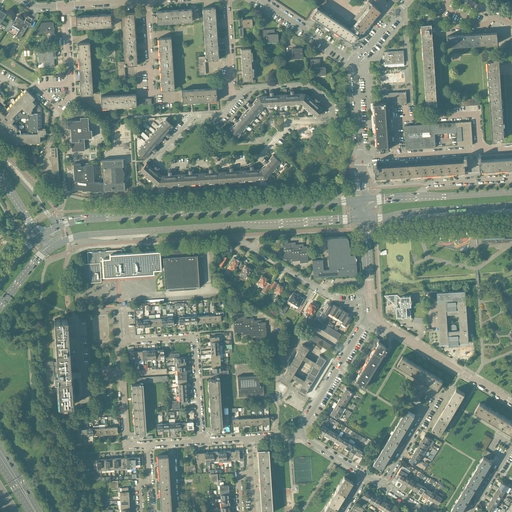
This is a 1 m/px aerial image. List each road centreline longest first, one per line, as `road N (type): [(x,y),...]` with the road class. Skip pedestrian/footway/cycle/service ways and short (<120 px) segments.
road 1 (secondary): [(54,245),(93,234),(363,219)]
road 2 (secondary): [(362,199),(101,217),(56,228)]
road 3 (residential): [(332,119),(288,122),(257,160),(163,166),(155,158),(193,116),(232,103)]
road 4 (residential): [(200,440),(192,338),(118,342),(121,373)]
road 5 (residential): [(511,402),(370,314)]
road 6 (residential): [(479,151),(477,115),(414,118),(395,120),(397,156)]
road 7 (secondary): [(363,219),(511,205)]
road 8 (residential): [(368,291),(321,290),(240,241)]
road 9 (residential): [(297,434),(370,314)]
road 10 (residential): [(232,103),(244,87),(308,83),(331,103),(332,119)]
